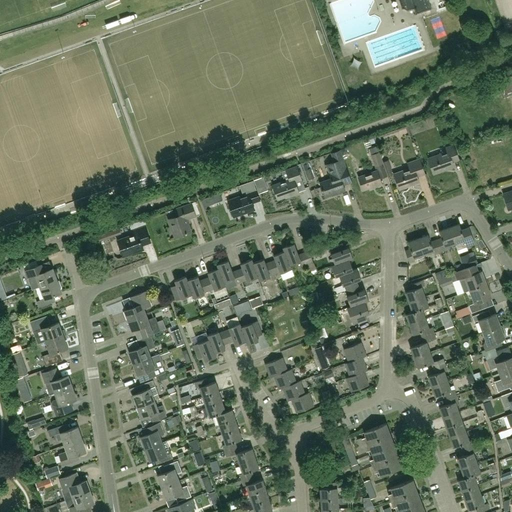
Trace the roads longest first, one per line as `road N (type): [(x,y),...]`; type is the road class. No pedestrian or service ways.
road 1 (residential): [(81,294),(294,219),(389,226)]
road 2 (residential): [(114,511),(81,294)]
road 3 (residential): [(387,389),(389,226)]
road 4 (residential): [(389,226),(462,203),(511,268)]
road 5 (residential): [(457,511),(427,424),(387,389)]
